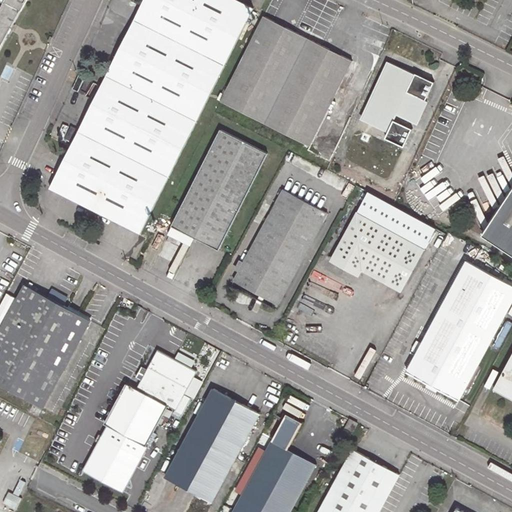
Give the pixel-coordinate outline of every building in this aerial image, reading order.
[(0,0),(0,18),(13,26),(13,25),(26,0),(0,0)] [(234,0),(145,0),(51,188),(119,222),(141,233),(253,9),(234,0)] [(309,39),(263,16),(221,102),(309,146),(352,61),(309,39)] [(0,49),(13,26),(0,18),(0,49)] [(415,74),(390,62),(362,121),(388,133),(385,139),(405,149),(415,129),(394,119),(397,114),(417,123),(427,101),(426,101),(435,82),(416,73),(415,74)] [(267,153),(221,130),(172,226),(203,242),(218,250),(267,153)] [(328,214),(284,190),(234,281),(278,305),(328,214)] [(511,191),(483,236),(492,242),(493,242),(511,254),(511,191)] [(357,213),(424,249),(436,226),(369,192),(357,213)] [(424,249),(357,213),(334,255),(401,292),(424,249)] [(511,301),(511,285),(467,261),(407,371),(458,400),(511,301)] [(0,331),(0,383),(35,403),(43,408),(91,320),(64,305),(67,299),(56,292),(52,290),(48,296),(26,284),(18,298),(0,331)] [(0,305),(0,331),(18,298),(7,292),(0,305)] [(148,370),(142,381),(137,389),(128,384),(105,424),(108,426),(84,470),(123,491),(147,447),(146,446),(168,405),(176,410),(196,372),(158,351),(148,370)] [(511,355),(494,389),(511,398),(511,355)] [(136,378),(142,381),(148,370),(142,366),(136,378)] [(260,414),(214,389),(166,477),(212,502),(260,414)] [(43,408),(35,403),(30,412),(39,416),(43,408)] [(267,451),(243,495),(233,511),(290,511),(317,464),(288,448),(302,423),(300,422),(304,416),(293,410),(290,416),(286,414),(267,451)] [(357,424),(350,420),(345,429),(352,432),(357,424)] [(235,491),(243,495),(267,451),(259,447),(235,491)] [(373,461),(353,449),(319,511),(379,511),(399,475),(373,461)]
